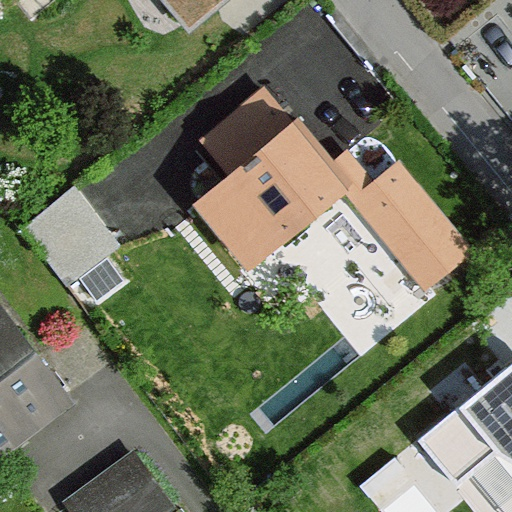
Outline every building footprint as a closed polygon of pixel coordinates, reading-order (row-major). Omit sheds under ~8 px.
[(222,0),(169,0),(191,26),(222,0)] [(235,175),(295,126),(268,92),(207,142),(235,175)] [(235,175),(204,201),(254,262),(350,184),(336,166),(300,122),(295,126),(235,175)] [(348,154),(336,166),(350,184),(430,285),(470,251),(400,166),(375,186),(348,154)] [(122,245),(76,185),(25,227),(70,286),(122,245)] [(17,335),(0,312),(0,446),(65,399),(17,335)] [(160,511),(172,504),(138,457),(73,504),(78,511),(160,511)]
